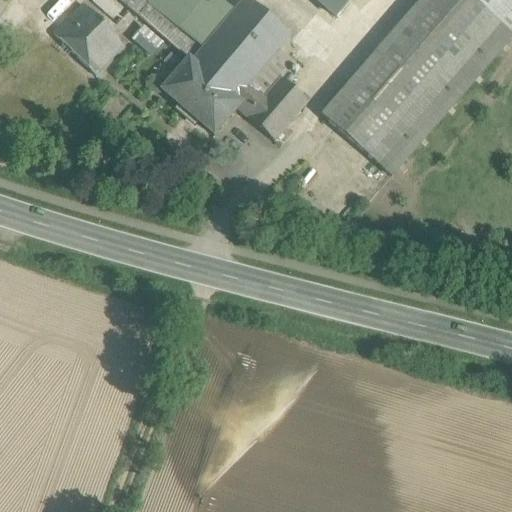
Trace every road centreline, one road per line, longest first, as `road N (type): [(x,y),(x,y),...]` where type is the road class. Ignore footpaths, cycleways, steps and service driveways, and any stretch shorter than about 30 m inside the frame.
road 1 (secondary): [(511,349),(0,213)]
road 2 (track): [(214,273),(119,511)]
